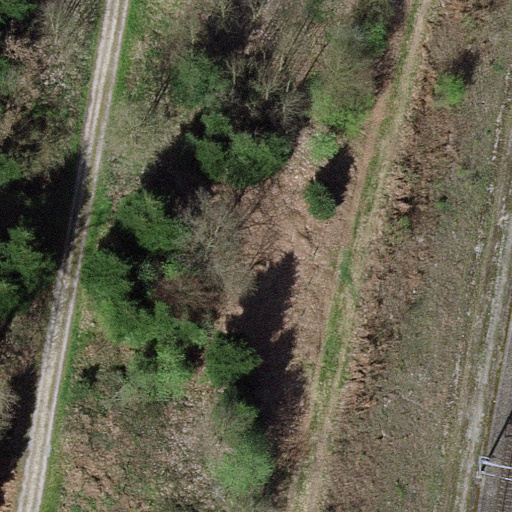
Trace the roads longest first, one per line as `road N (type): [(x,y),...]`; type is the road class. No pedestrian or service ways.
road 1 (track): [(119,0),(27,511)]
road 2 (track): [(511,161),(450,511)]
